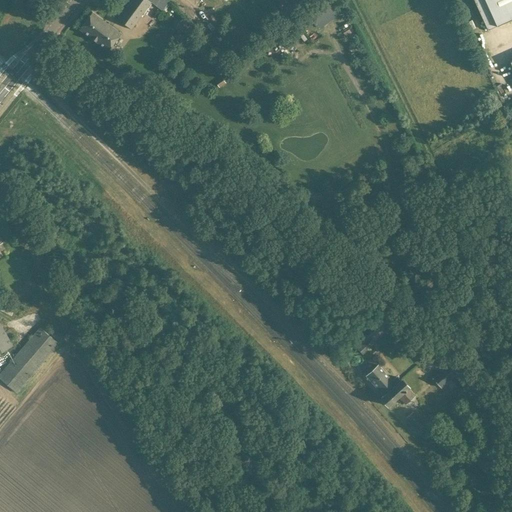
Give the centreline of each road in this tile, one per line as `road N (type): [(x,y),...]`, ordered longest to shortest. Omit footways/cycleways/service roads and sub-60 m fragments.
road 1 (track): [(66,52),(50,74),(63,108),(255,287),(461,511)]
road 2 (track): [(477,281),(384,302),(45,39)]
road 3 (track): [(427,143),(477,281)]
road 4 (secondary): [(0,93),(77,0)]
